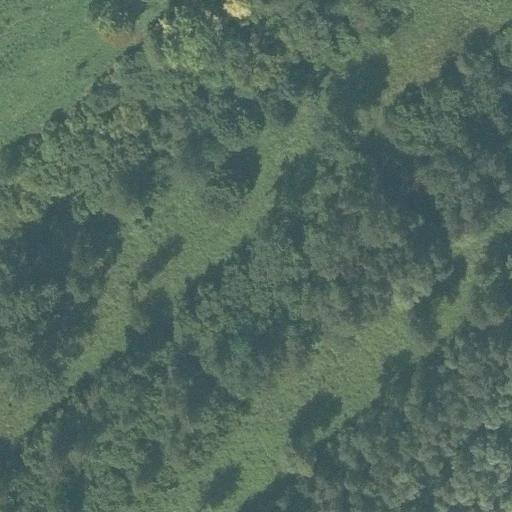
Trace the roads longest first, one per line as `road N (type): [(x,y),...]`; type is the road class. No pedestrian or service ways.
road 1 (track): [(274,0),(94,193),(0,268)]
road 2 (track): [(376,511),(511,380)]
